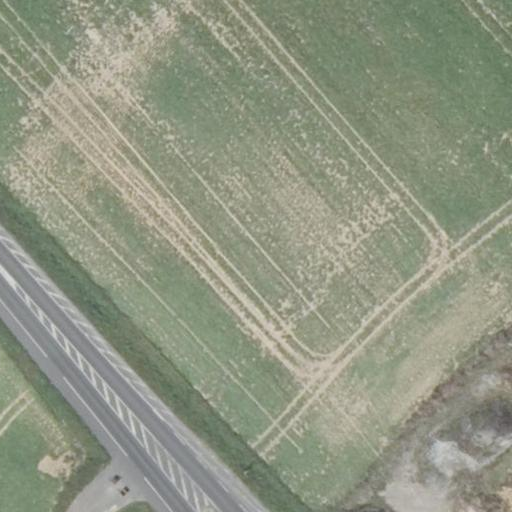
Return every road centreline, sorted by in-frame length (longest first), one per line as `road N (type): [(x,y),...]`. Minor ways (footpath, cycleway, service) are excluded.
road 1 (primary): [(239,511),(0,247)]
road 2 (primary): [(0,278),(144,466)]
